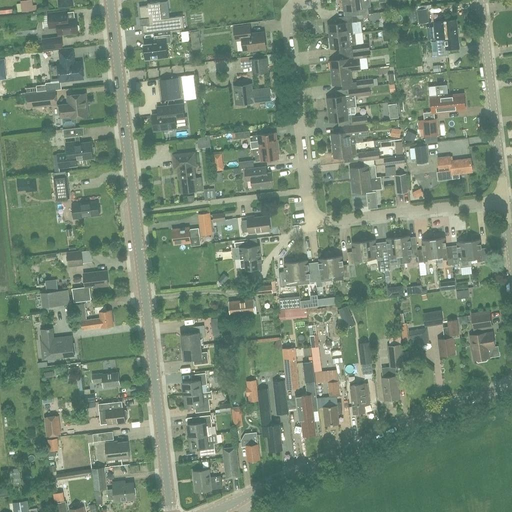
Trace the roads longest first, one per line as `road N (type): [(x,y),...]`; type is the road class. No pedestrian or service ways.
road 1 (tertiary): [(170,511),(109,0)]
road 2 (residential): [(504,200),(312,225),(287,14),(298,0)]
road 3 (unclassified): [(215,511),(511,384)]
road 4 (unclassified): [(504,200),(480,0)]
